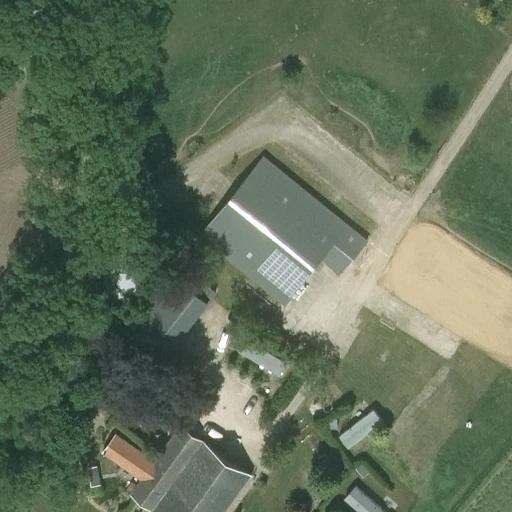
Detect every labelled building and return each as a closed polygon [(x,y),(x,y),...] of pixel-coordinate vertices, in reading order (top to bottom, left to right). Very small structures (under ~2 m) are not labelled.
[(285,306),(322,259),(341,275),(369,240),(264,155),(199,236),(285,306)] [(141,249),(133,247),(123,247),(115,251),(108,257),(104,266),(103,275),(105,284),(110,292),(118,297),(126,300),(136,299),(144,296),(151,289),(155,281),(156,272),(154,263),(149,255),(141,249)] [(163,360),(169,352),(209,302),(192,289),(169,272),(125,328),(163,360)] [(277,373),(286,360),(247,336),(239,349),(277,373)] [(371,405),(339,435),(351,446),(382,416),(371,405)] [(225,511),(253,475),(181,424),(155,461),(116,433),(102,452),(140,480),(130,493),(155,511),(225,511)] [(343,496),(360,511),(389,511),(356,482),(343,496)]
